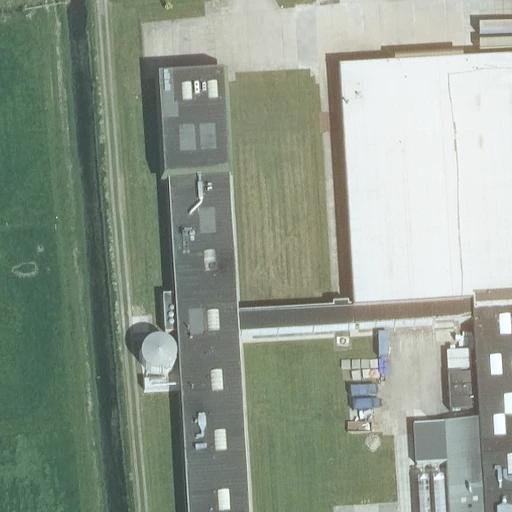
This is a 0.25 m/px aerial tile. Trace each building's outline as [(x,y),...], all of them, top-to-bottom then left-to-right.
[(511,511),(511,59),(337,69),(352,309),(348,309),(348,305),(331,306),(331,310),(285,313),(236,316),(222,76),(157,80),(162,182),(167,181),(173,297),(161,297),(163,336),(175,335),(185,511),(247,511),(237,338),(286,335),(470,323),(475,391),(475,396),(476,422),(442,424),(445,464),(447,511),(511,511)] [(446,374),(470,372),(469,352),(445,354),(446,374)] [(471,391),(470,375),(446,377),(449,414),(473,412),(472,396),(475,396),(475,391),(471,391)] [(143,393),(168,391),(167,382),(143,383),(143,393)] [(442,424),(412,426),(415,466),(445,464),(442,424)]
